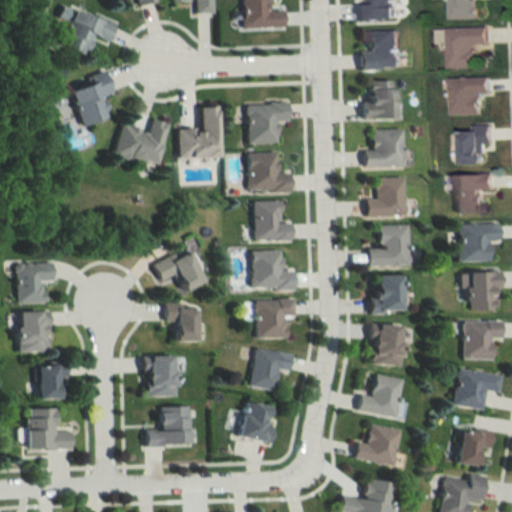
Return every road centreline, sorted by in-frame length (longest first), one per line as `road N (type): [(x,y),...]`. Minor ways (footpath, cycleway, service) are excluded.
road 1 (residential): [(0,487),(272,481),(300,468),(327,331),(316,0)]
road 2 (residential): [(104,483),(101,330)]
road 3 (residential): [(83,316),(78,294),(88,282),(103,278),(121,291),(120,312),(101,330),(83,316)]
road 4 (residential): [(148,77),(138,51),(153,36),(167,37),(184,63),(162,80),(148,77)]
road 5 (residential): [(318,62),(184,63)]
